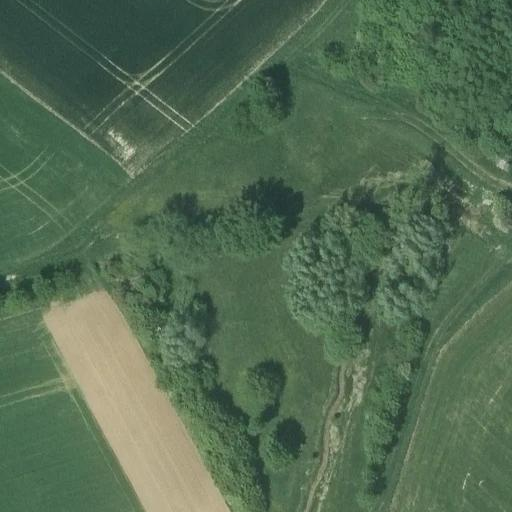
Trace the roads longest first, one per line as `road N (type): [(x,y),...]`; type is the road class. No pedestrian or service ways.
road 1 (track): [(13,277),(76,249),(152,185),(283,140),(281,64),(346,0)]
road 2 (track): [(511,247),(438,333),(379,511)]
road 3 (track): [(283,140),(389,115),(511,191)]
